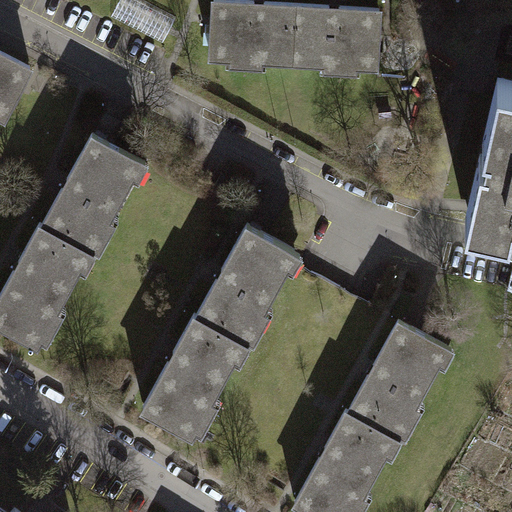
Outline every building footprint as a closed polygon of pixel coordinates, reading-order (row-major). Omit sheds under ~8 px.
[(212,55),(295,58),(297,3),(214,0),(212,55)] [(377,6),(297,3),(295,58),(375,60),(377,6)] [(31,65),(0,49),(0,112),(5,115),(31,65)] [(511,224),(511,78),(498,75),(483,141),(487,142),(484,152),(480,151),(465,217),(510,227),(510,224),(511,224)] [(91,131),(41,223),(86,247),(89,249),(139,157),(91,131)] [(38,221),(0,292),(0,319),(36,339),(86,247),(41,223),(38,221)] [(247,222),(197,313),(242,338),(245,340),(295,248),(247,222)] [(194,312),(143,403),(192,430),(242,338),(197,313),(194,312)] [(399,317),(349,409),(394,433),(397,435),(446,343),(399,317)] [(345,407),(296,499),(320,511),(351,511),(394,433),(349,409),(345,407)]
